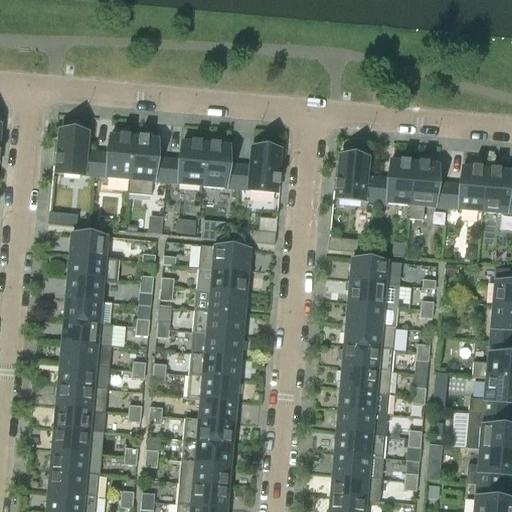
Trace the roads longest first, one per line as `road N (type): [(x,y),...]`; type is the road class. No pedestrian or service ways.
road 1 (residential): [(275,511),(310,112)]
road 2 (residential): [(0,442),(33,85)]
road 3 (residential): [(33,85),(310,112)]
road 4 (residential): [(310,112),(511,129)]
